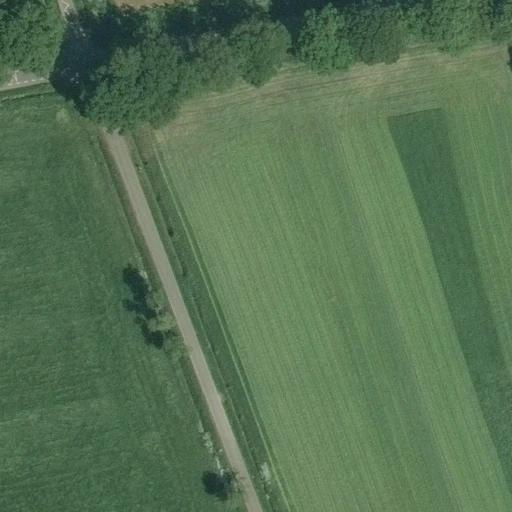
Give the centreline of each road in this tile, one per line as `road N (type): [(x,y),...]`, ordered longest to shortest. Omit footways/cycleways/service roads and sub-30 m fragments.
road 1 (unclassified): [(259,511),(86,69)]
road 2 (unclassified): [(86,69),(462,0)]
